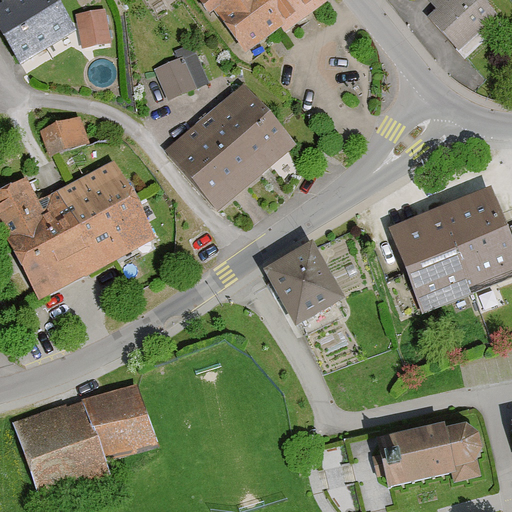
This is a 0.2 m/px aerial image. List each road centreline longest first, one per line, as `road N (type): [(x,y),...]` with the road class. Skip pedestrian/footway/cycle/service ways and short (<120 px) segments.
road 1 (residential): [(440,100),(369,178),(108,352),(8,390)]
road 2 (residential): [(332,424),(489,396),(511,487)]
road 3 (residential): [(356,0),(440,100)]
